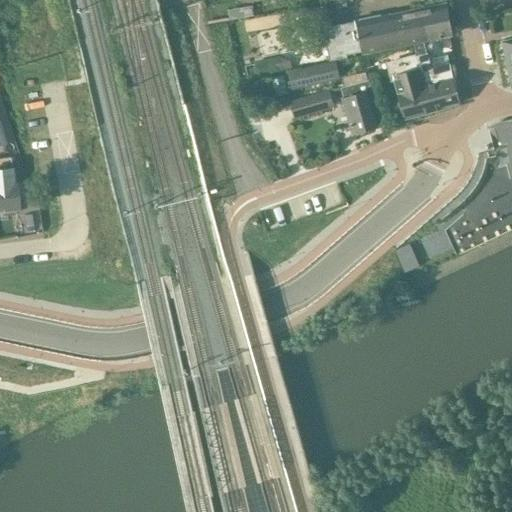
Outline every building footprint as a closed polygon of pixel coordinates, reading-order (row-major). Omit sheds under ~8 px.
[(347,55),(364,51),(365,54),(413,44),(425,42),(452,36),(446,3),(359,22),(359,21),(324,28),(330,61),(347,57),(347,55)] [(511,38),(503,41),(511,83),(511,38)] [(425,42),(413,44),(416,54),(423,88),(428,88),(431,100),(434,99),(436,111),(459,104),(450,64),(448,55),(429,60),(428,53),(425,42)] [(17,53),(4,56),(12,94),(25,92),(17,53)] [(436,111),(434,99),(431,100),(428,88),(423,88),(416,54),(386,63),(390,82),(395,81),(406,119),(436,111)] [(280,56),(254,63),(257,77),(283,71),(280,56)] [(292,90),(340,80),(336,61),(288,71),(292,90)] [(366,134),(368,130),(380,127),(374,105),(376,104),(373,96),(368,80),(341,87),(353,133),(355,133),(360,135),(366,134)] [(295,118),(333,109),(329,92),(323,92),(324,94),(291,102),(295,118)] [(0,100),(0,143),(1,145),(12,141),(0,100)] [(0,210),(2,210),(4,216),(15,215),(16,209),(18,209),(15,183),(14,183),(13,171),(0,172),(0,171),(0,210)] [(411,251),(409,245),(395,251),(401,264),(404,271),(418,265),(411,251)]
